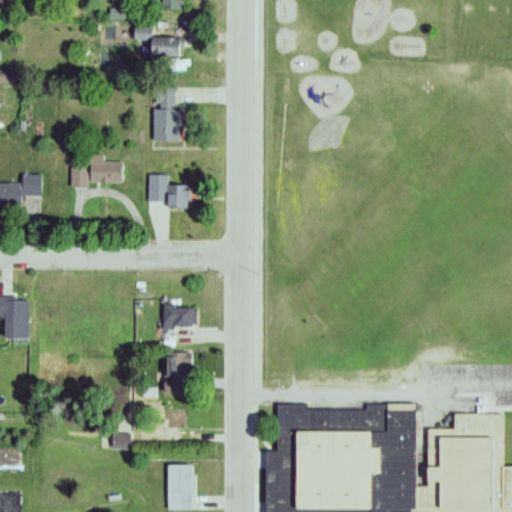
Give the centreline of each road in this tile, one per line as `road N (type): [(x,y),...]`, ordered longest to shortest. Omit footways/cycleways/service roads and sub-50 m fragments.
road 1 (residential): [(242,511),(243,0)]
road 2 (residential): [(244,256),(0,256)]
